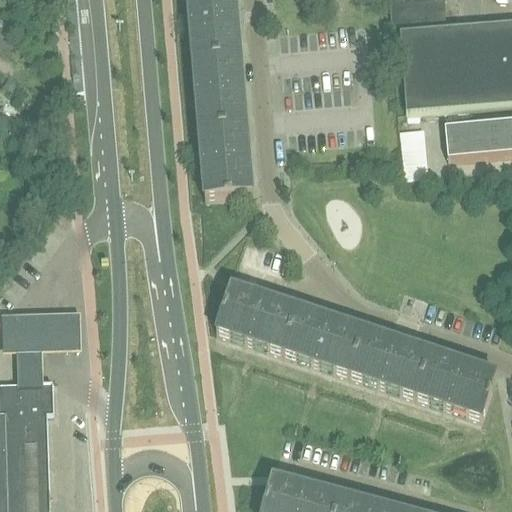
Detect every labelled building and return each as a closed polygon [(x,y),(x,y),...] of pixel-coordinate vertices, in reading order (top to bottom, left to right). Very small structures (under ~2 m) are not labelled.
[(187,0),(193,67),(240,63),(234,0),(187,0)] [(388,0),(400,39),(446,35),(445,0),(388,0)] [(511,29),(446,35),(400,39),(406,120),(511,111),(511,29)] [(0,53),(15,63),(22,52),(0,37),(0,53)] [(193,67),(199,136),(246,132),(240,63),(193,67)] [(511,127),(445,134),(448,165),(511,159),(511,127)] [(205,206),(252,202),(246,132),(199,136),(205,206)] [(47,155),(32,146),(12,180),(27,188),(47,155)] [(28,218),(19,210),(13,217),(21,225),(22,224),(28,218)] [(37,225),(28,218),(22,224),(31,232),(37,225)] [(216,339),(282,361),(297,316),(264,305),(231,295),(216,339)] [(364,338),(297,316),(282,361),(349,383),(364,338)] [(63,323),(2,324),(1,363),(15,362),(16,391),(44,390),(43,361),(64,360),(79,359),(80,322),(63,323)] [(349,383),(415,405),(430,360),(364,338),(349,383)] [(481,427),(493,391),(496,382),(430,360),(415,405),(481,427)] [(0,392),(0,423),(47,422),(54,422),(53,391),(0,392)] [(49,511),(47,422),(0,423),(0,511),(49,511)] [(265,511),(338,511),(340,504),(273,486),(265,511)]
